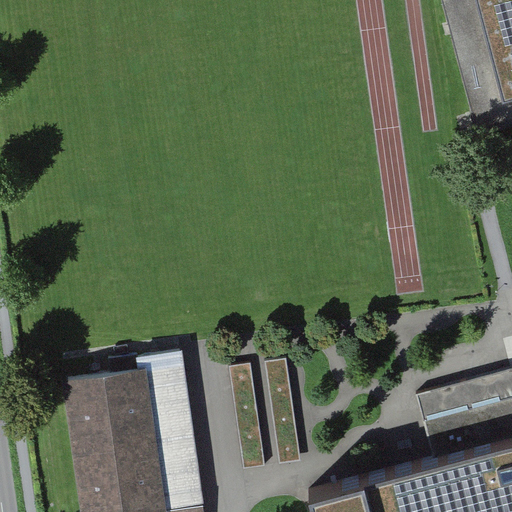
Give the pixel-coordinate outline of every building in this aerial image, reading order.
[(511,0),(446,0),(476,108),(511,98),(511,0)] [(141,365),(72,375),(90,511),(207,511),(184,347),(139,353),(141,365)] [(302,459),(287,355),(265,358),(281,462),(302,459)] [(266,463),(252,359),(231,362),(245,466),(266,463)] [(511,511),(511,367),(421,392),(436,454),(310,487),(315,511),(511,511)]
